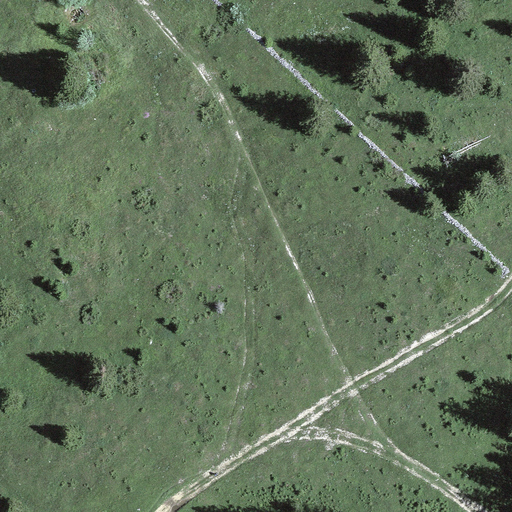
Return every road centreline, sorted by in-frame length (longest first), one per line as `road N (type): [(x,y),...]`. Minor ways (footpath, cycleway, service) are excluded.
road 1 (track): [(141,0),(206,73),(327,334),(371,416),(407,461)]
road 2 (track): [(162,511),(511,285)]
